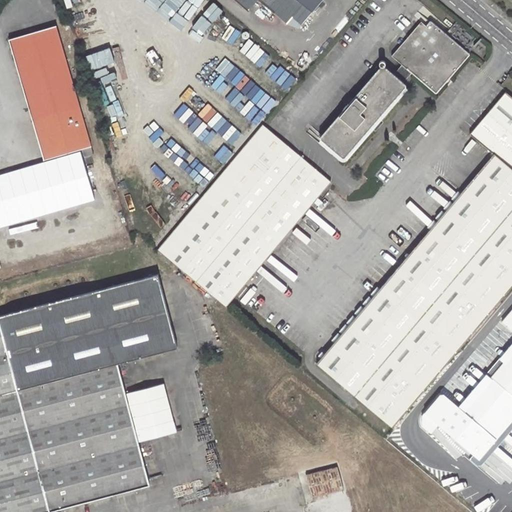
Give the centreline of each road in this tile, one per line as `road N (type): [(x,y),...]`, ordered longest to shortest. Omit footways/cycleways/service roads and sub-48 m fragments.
road 1 (unknown): [(511,44),(328,275)]
road 2 (unknown): [(0,55),(28,178),(75,209)]
road 3 (unknown): [(391,0),(304,103)]
